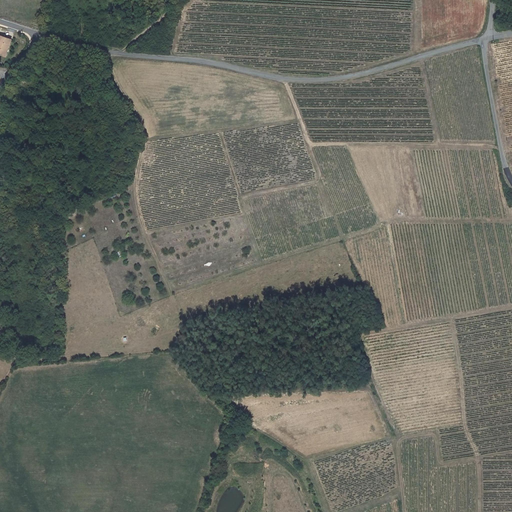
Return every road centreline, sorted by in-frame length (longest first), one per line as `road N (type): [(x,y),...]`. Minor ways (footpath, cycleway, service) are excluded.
road 1 (unclassified): [(37,34),(284,79),(342,77),(487,37)]
road 2 (track): [(284,79),(312,144),(501,147)]
road 3 (track): [(169,289),(137,211),(140,122),(106,52)]
road 4 (track): [(399,438),(358,339),(450,315)]
road 5 (track): [(479,511),(450,315)]
road 6 (track): [(404,511),(399,438),(432,432),(441,462),(477,458)]
road 7 (track): [(300,119),(143,139)]
road 8 (unclassified): [(487,37),(487,78),(511,181)]
